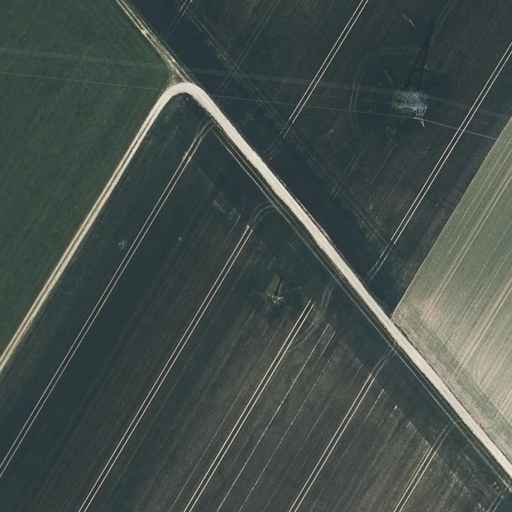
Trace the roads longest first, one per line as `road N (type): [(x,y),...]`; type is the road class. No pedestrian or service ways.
road 1 (track): [(117,0),(511,471)]
road 2 (track): [(179,75),(0,368)]
